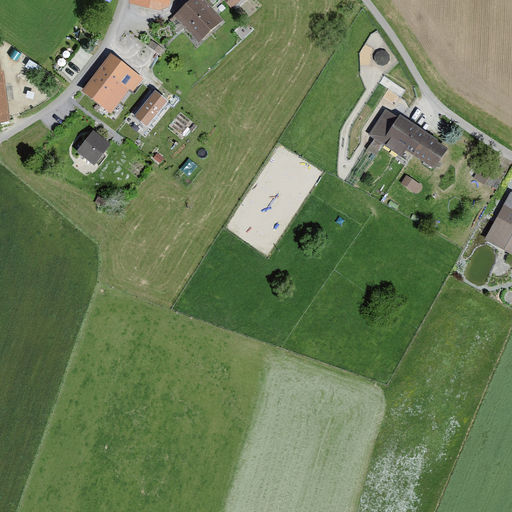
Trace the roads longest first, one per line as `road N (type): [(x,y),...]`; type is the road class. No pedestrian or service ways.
road 1 (residential): [(511,155),(434,102),(364,0)]
road 2 (residential): [(123,0),(107,41),(62,99),(0,137)]
